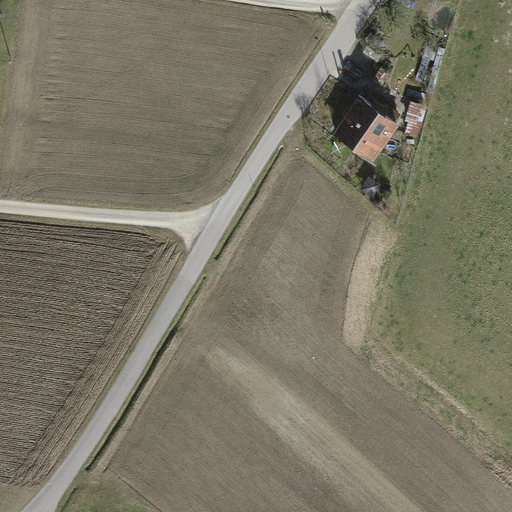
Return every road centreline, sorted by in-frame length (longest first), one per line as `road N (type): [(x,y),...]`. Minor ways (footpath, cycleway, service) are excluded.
road 1 (residential): [(370,0),(283,124),(89,441),(33,511)]
road 2 (track): [(0,206),(220,225)]
